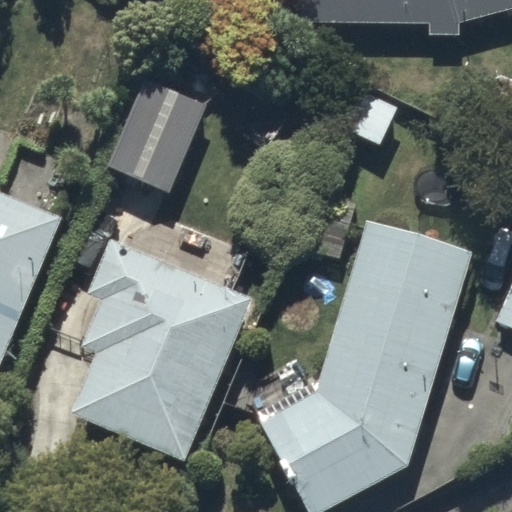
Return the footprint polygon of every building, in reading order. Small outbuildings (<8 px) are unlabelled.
[(188,0),(227,18),(235,0),(188,0)] [(511,0),(300,0),(300,20),(430,21),(430,33),(459,33),(459,21),(511,5),(511,0)] [(511,79),(496,73),(479,113),(511,127),(511,79)] [(91,199),(131,215),(146,177),(156,181),(190,96),(148,79),(115,161),(108,158),(91,199)] [(0,372),(62,214),(0,189),(0,372)] [(474,249),(367,219),(319,380),(258,412),(310,511),(322,511),(412,465),(474,249)] [(185,459),(249,294),(116,239),(92,295),(100,298),(82,344),(99,350),(73,415),(185,459)] [(511,279),(510,279),(496,314),(511,320),(511,279)]
